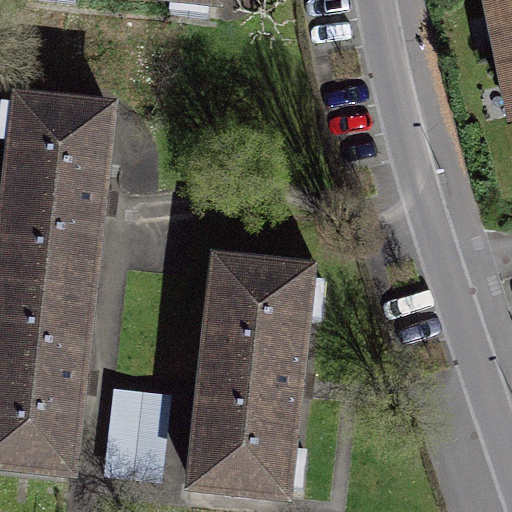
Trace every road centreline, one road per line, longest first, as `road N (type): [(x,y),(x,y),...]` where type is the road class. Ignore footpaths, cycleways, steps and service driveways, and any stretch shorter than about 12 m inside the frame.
road 1 (residential): [(377,0),(447,272)]
road 2 (residential): [(447,272),(511,470)]
